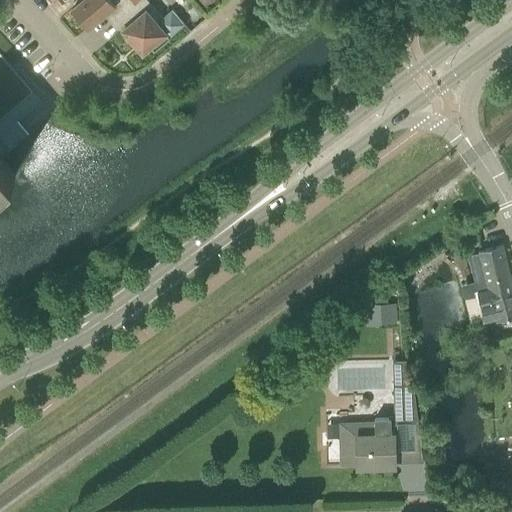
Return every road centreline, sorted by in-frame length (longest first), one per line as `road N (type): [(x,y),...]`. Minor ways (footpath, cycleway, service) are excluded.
road 1 (tertiary): [(0,375),(79,339),(307,175)]
road 2 (tertiary): [(511,12),(332,139),(307,175)]
road 3 (tertiary): [(307,175),(346,162),(414,115)]
